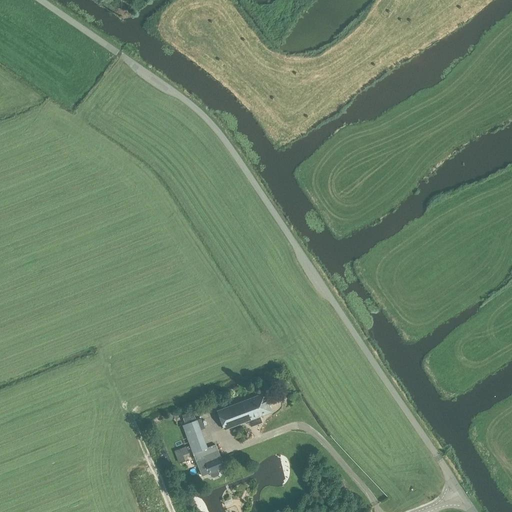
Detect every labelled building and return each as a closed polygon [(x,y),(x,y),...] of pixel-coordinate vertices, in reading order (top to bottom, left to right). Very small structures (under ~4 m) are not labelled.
[(264,393),(217,411),(224,430),(272,412),(264,393)] [(185,421),(196,417),(193,409),(182,413),(185,421)] [(192,454),(207,448),(196,420),(182,425),(192,454)] [(184,454),(190,452),(187,444),(175,449),(179,461),(186,459),(184,454)] [(202,456),(203,458),(198,460),(204,475),(209,473),(210,477),(212,478),(218,476),(219,474),(217,469),(224,467),(217,450),(202,456)]
